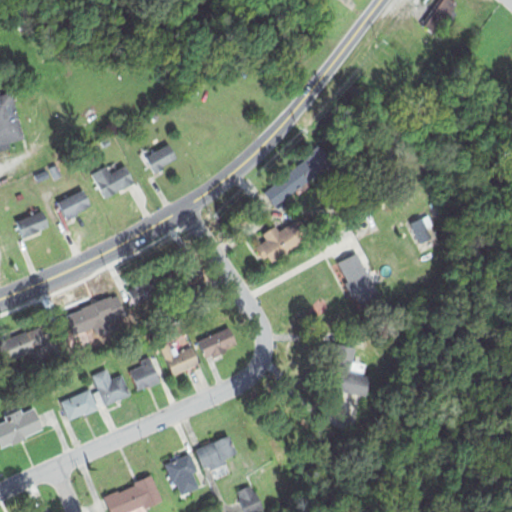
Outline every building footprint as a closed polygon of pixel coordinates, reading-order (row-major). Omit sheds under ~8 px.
[(419,22),(435,0),(454,0),(457,2),(434,33),(419,22)] [(0,91),(0,148),(8,146),(7,141),(23,136),(9,89),(0,91)] [(125,124),(128,127),(134,122),(131,119),(125,124)] [(98,140),(101,146),(108,142),(105,136),(98,140)] [(144,155),(153,171),(175,158),(165,142),(144,155)] [(261,191),(275,208),(330,163),(315,145),(261,191)] [(48,166),(55,163),(60,174),(52,177),(48,166)] [(89,172),(103,196),(131,181),(122,165),(109,172),(105,163),(89,172)] [(54,201),(61,217),(88,205),(80,188),(54,201)] [(16,194),(18,199),(24,196),(21,191),(16,194)] [(230,216),(241,234),(261,223),(250,204),(230,216)] [(15,219),(22,237),(48,227),(42,209),(15,219)] [(408,220),(420,214),(429,235),(417,241),(408,220)] [(255,245),(266,264),(313,236),(301,217),(255,245)] [(336,261),(355,250),(382,298),(363,309),(336,261)] [(183,295),(203,283),(188,257),(168,269),(183,295)] [(131,286),(152,277),(164,304),(142,313),(131,286)] [(63,316),(72,337),(127,315),(117,291),(80,306),(81,308),(63,316)] [(0,339),(0,368),(48,347),(37,323),(0,339)] [(195,340),(205,359),(238,343),(228,324),(195,340)] [(160,345),(173,374),(198,362),(189,343),(182,347),(178,337),(160,345)] [(330,341),(355,346),(354,352),(361,355),(359,360),(365,361),(364,373),(370,374),(363,395),(320,385),(330,341)] [(130,369),(139,388),(158,379),(147,353),(139,356),(142,363),(130,369)] [(90,373),(104,406),(128,395),(119,375),(110,379),(104,366),(90,373)] [(60,400),(68,418),(96,406),(87,387),(60,400)] [(0,421),(0,446),(43,428),(34,408),(22,413),(19,405),(2,413),(5,419),(0,421)] [(195,448),(204,468),(209,466),(210,469),(225,462),(223,457),(236,451),(227,433),(195,448)] [(163,462),(171,481),(174,480),(180,493),(203,484),(190,452),(163,462)] [(105,497),(111,511),(114,511),(144,500),(146,506),(162,499),(151,471),(132,479),(134,484),(105,497)] [(246,511),(235,489),(249,483),(262,511),(259,511),(246,511)]
